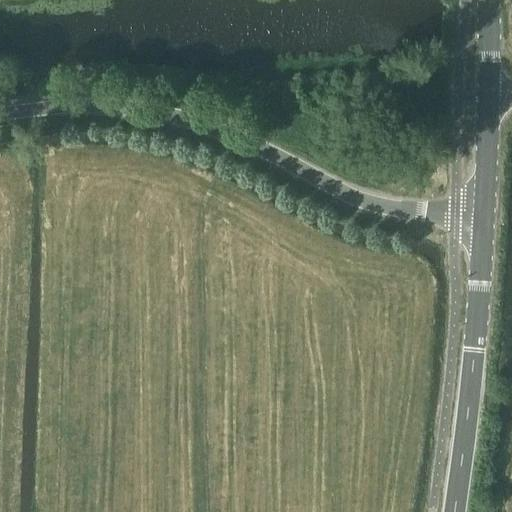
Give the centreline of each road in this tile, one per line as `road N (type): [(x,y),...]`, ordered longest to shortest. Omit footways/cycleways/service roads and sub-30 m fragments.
road 1 (unclassified): [(484,221),(374,204),(197,126),(121,109),(0,117)]
road 2 (tertiary): [(455,511),(484,221)]
road 3 (tertiary): [(484,221),(490,93)]
